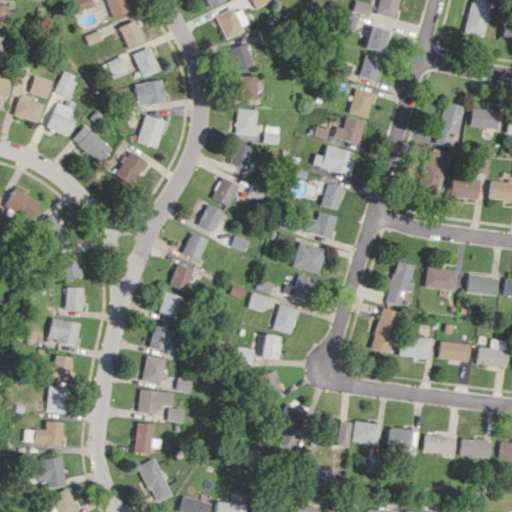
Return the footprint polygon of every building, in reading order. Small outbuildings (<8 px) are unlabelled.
[(72,0),(76,11),(93,5),(91,0),(72,0)] [(129,10),(125,0),(104,0),(111,17),(129,10)] [(248,0),(252,8),(267,1),(266,0),(248,0)] [(366,15),(369,4),(354,0),(351,0),(349,10),(366,15)] [(395,0),(375,0),(372,13),(391,18),(395,0)] [(488,0),(467,0),(461,32),(480,36),(488,0)] [(238,6),(213,15),(221,36),(246,27),(238,6)] [(354,15),(338,12),(336,26),(352,29),(354,15)] [(511,19),(501,19),(500,38),(511,38),(511,19)] [(143,41),(134,20),(117,26),(126,47),(143,41)] [(385,30),(368,25),(362,47),(379,52),(385,30)] [(226,47),(230,69),(248,65),(243,43),(226,47)] [(131,54),(141,77),(158,69),(148,46),(131,54)] [(379,58),(362,53),(355,74),(372,80),(379,58)] [(66,97),(75,76),(61,70),(52,90),(66,97)] [(0,93),(7,94),(9,74),(0,72),(0,93)] [(27,91),(45,97),(50,80),(32,74),(27,91)] [(251,98),(250,74),(233,75),(233,98),(251,98)] [(134,104),(162,102),(160,80),(133,82),(134,104)] [(345,112),(363,117),(370,91),(351,87),(345,112)] [(36,122),(42,104),(17,96),(11,114),(36,122)] [(66,117),(72,103),(65,99),(62,105),(55,101),(45,127),(66,135),(72,120),(66,117)] [(455,134),(461,106),(441,101),(431,142),(446,146),(449,133),(455,134)] [(495,108),(468,107),(467,127),(494,128),(495,108)] [(251,134),(252,109),(233,108),(232,133),(251,134)] [(153,147),(162,120),(142,114),(134,141),(153,147)] [(359,119),(341,117),(340,127),(331,126),(329,138),(355,142),(359,119)] [(108,148),(82,124),(70,138),(95,162),(108,148)] [(322,139),(325,129),(312,125),(310,135),(322,139)] [(240,168),(246,146),(231,141),(224,163),(240,168)] [(350,151),(322,145),(320,155),(311,153),(308,165),(346,173),(350,151)] [(446,153),(429,148),(417,186),(434,191),(446,153)] [(113,174),(127,183),(141,161),(127,152),(113,174)] [(474,172),(485,172),(485,159),(475,158),(474,172)] [(206,196),(224,205),(234,185),(217,176),(206,196)] [(477,177),(449,176),(448,196),(475,198),(477,177)] [(511,200),(511,181),(488,180),(487,199),(511,200)] [(340,187),(323,182),(317,204),(334,209),(340,187)] [(260,189),(246,185),(243,194),(257,198),(260,189)] [(35,198),(12,190),(5,210),(29,218),(35,198)] [(217,210),(203,203),(193,224),(207,231),(217,210)] [(334,216),(315,210),(312,219),(301,216),(298,229),(327,238),(334,216)] [(58,226),(46,213),(32,227),(44,240),(58,226)] [(194,259),(202,238),(186,231),(177,252),(194,259)] [(244,240),(230,235),(226,245),(240,250),(244,240)] [(322,248),(295,241),(288,266),(315,273),(322,248)] [(62,280),(78,275),(72,253),(55,258),(62,280)] [(412,264),(393,260),(384,302),(399,305),(402,290),(410,291),(412,283),(408,282),(412,264)] [(180,290),(184,279),(189,281),(193,271),(172,263),(164,284),(180,290)] [(423,286),(453,290),(456,270),(426,265),(423,286)] [(311,277),(294,273),(292,285),(282,283),(280,293),(306,298),(311,277)] [(496,294),(497,275),(466,274),(465,292),(496,294)] [(503,294),(511,295),(511,277),(504,277),(503,294)] [(225,293),(238,298),(241,289),(228,284),(225,293)] [(79,287),(62,286),(61,309),(78,310),(79,287)] [(178,297),(160,291),(153,313),(171,319),(178,297)] [(260,311),(263,295),(247,292),(244,308),(260,311)] [(288,333),(294,309),(276,303),(269,328),(288,333)] [(385,353),(399,312),(380,306),(367,348),(385,353)] [(44,339),(71,345),(76,322),(48,316),(44,339)] [(165,351),(170,329),(149,324),(144,347),(165,351)] [(275,359),(279,336),(261,333),(258,356),(275,359)] [(397,354),(427,359),(430,338),(400,333),(397,354)] [(476,364),(505,367),(507,340),(490,338),(489,347),(478,346),(476,364)] [(438,358),(468,360),(469,343),(439,341),(438,358)] [(250,348),(234,346),(232,362),(249,364),(250,348)] [(137,379),(156,383),(161,358),(142,354),(137,379)] [(50,365),(40,364),(39,376),(66,378),(67,355),(51,355),(50,365)] [(280,391),(272,369),(257,375),(265,397),(280,391)] [(172,390),(186,391),(187,378),(173,377),(172,390)] [(62,412),(63,386),(44,385),(43,411),(62,412)] [(162,420),(179,421),(180,408),(167,407),(168,392),(135,388),(133,411),(154,413),(155,405),(164,406),(162,420)] [(272,440),(286,447),(303,413),(284,403),(274,422),(280,424),(272,440)] [(349,421),(327,419),(325,444),(346,446),(349,421)] [(31,442),(58,444),(59,421),(42,420),(41,429),(31,428),(31,442)] [(150,423),(133,421),(129,451),(146,453),(147,446),(155,447),(157,438),(148,437),(150,423)] [(378,423),(353,421),(352,441),(377,442),(378,423)] [(413,428),(389,427),(388,447),(412,448),(413,428)] [(30,429),(21,429),(21,440),(30,441),(30,429)] [(454,454),(456,436),(425,433),(423,450),(454,454)] [(492,440),(462,436),(460,454),(490,458),(492,440)] [(498,457),(511,459),(511,441),(501,440),(498,457)] [(377,470),(377,454),(368,454),(367,469),(377,470)] [(29,460),(31,473),(25,474),(27,483),(41,480),(42,488),(62,484),(57,455),(29,460)] [(134,465),(152,503),(168,494),(150,457),(134,465)] [(72,511),(65,488),(46,494),(52,511),(49,511),(72,511)] [(243,511),(244,502),(213,501),(212,511),(243,511)]
